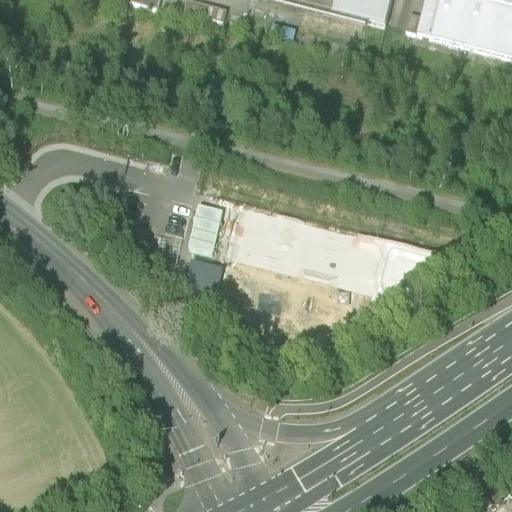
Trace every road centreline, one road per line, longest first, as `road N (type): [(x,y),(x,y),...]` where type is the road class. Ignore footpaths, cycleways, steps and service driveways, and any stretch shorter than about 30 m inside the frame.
road 1 (tertiary): [(177,395),(124,328),(0,214)]
road 2 (tertiary): [(371,440),(242,428),(177,395)]
road 3 (primary): [(353,511),(511,410)]
road 4 (primary): [(511,347),(371,440)]
road 5 (primary): [(371,440),(253,507)]
road 6 (tertiary): [(253,507),(177,395)]
